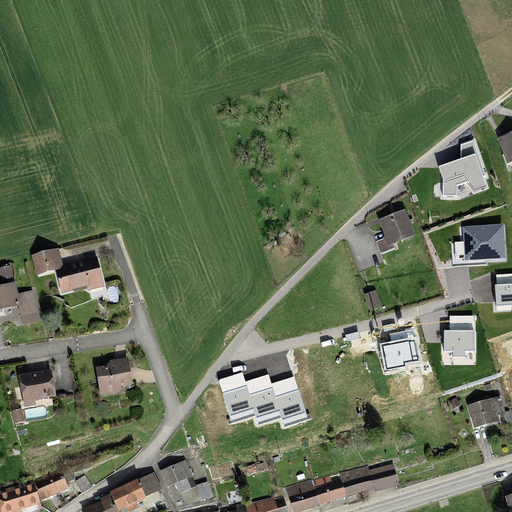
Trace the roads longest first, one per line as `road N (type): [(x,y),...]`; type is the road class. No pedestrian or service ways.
road 1 (residential): [(171,419),(304,267),(495,105)]
road 2 (residential): [(171,419),(146,332),(0,358)]
road 3 (secondary): [(370,511),(511,468)]
road 4 (residential): [(68,511),(133,465),(171,419)]
